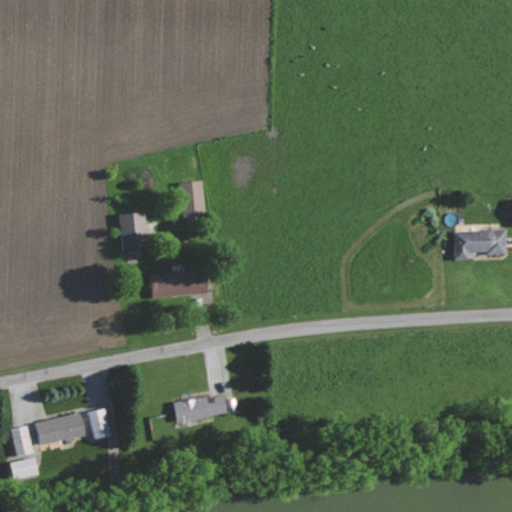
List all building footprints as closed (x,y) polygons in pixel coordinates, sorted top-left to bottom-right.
[(201,217),(200,180),(178,181),(180,218),(201,217)] [(143,249),(142,212),(118,212),(119,249),(143,249)] [(504,251),(503,228),(450,230),(451,259),(467,258),(467,253),(504,251)] [(205,291),(202,267),(147,274),(150,298),(205,291)] [(171,401),(173,419),(224,413),(222,395),(207,397),(207,396),(171,401)] [(91,438),(107,434),(102,407),(85,411),(91,438)] [(36,443),(82,435),(78,412),(32,421),(36,443)] [(8,428),(13,455),(30,451),(25,425),(8,428)] [(10,479),(35,474),(31,456),(7,462),(10,479)]
